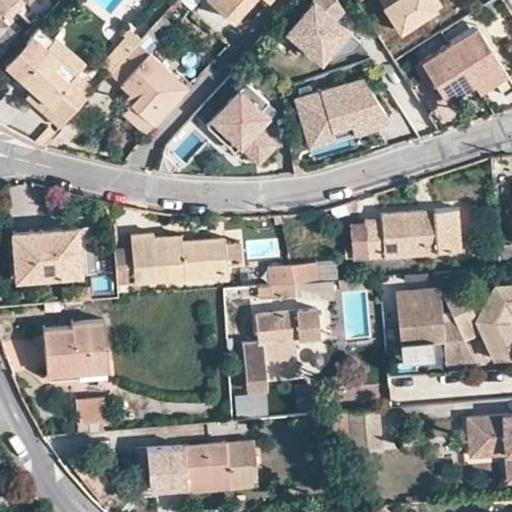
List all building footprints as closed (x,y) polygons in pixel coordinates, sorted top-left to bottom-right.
[(209,0),(232,19),(247,0),(209,0)] [(360,40),(333,17),(342,6),(337,0),(312,0),(287,29),(321,58),(327,56),(337,44),(344,51),(353,48),(360,40)] [(442,13),(434,0),(381,0),(405,36),(442,13)] [(446,10),(439,0),(434,0),(442,13),(446,10)] [(457,53),(484,36),(479,27),(451,45),(457,53)] [(121,34),(124,36),(114,46),(123,55),(135,42),(139,37),(127,28),(121,34)] [(3,62),(21,78),(48,49),(30,33),(3,62)] [(511,93),(511,79),(484,36),(457,53),(472,76),(477,84),(492,75),(497,84),(506,97),(511,93)] [(76,73),(84,63),(56,39),(48,49),(76,73)] [(123,55),(108,73),(135,96),(130,102),(153,122),(186,85),(135,42),(123,55)] [(457,53),(451,45),(416,67),(437,99),(444,94),(472,76),(457,53)] [(93,89),(76,73),(48,49),(21,78),(30,86),(24,92),(60,126),(93,89)] [(497,84),(492,75),(477,84),(477,85),(482,93),(497,84)] [(477,85),(477,84),(472,76),(444,94),(450,103),(477,85)] [(389,115),(373,90),(369,93),(366,88),(369,85),(365,78),(298,100),(303,114),(300,115),(310,147),(338,138),(335,129),(353,123),(356,132),(378,125),(389,115)] [(269,118),(259,109),(266,101),(244,81),(204,125),(221,139),(226,133),(238,144),(257,161),(274,142),(259,129),(269,118)] [(130,102),(122,112),(145,131),(153,122),(130,102)] [(238,144),(226,133),(221,139),(233,150),(238,144)] [(490,175),(500,175),(499,159),(489,159),(490,175)] [(364,254),(422,250),(458,247),(455,205),(377,211),(377,215),(361,216),(362,218),(364,254)] [(364,254),(362,218),(346,219),(349,256),(364,254)] [(89,223),(74,224),(79,271),(92,269),(89,223)] [(10,230),(13,276),(79,271),(74,224),(10,230)] [(119,280),(229,274),(229,265),(243,264),(242,243),(227,244),(227,241),(184,243),(169,244),(168,239),(156,240),(156,236),(133,237),(133,250),(118,251),(119,280)] [(497,264),(510,263),(508,243),(496,244),(497,264)] [(293,266),(295,284),(311,283),(319,282),(317,264),(293,266)] [(272,267),(273,285),(295,284),(293,266),(272,267)] [(60,285),(59,299),(86,297),(85,283),(60,285)] [(272,286),(273,298),(312,295),(311,283),(295,284),(273,285),(272,286)] [(511,286),(500,288),(476,313),(465,284),(445,292),(469,343),(486,335),(499,363),(511,362),(511,286)] [(449,346),(449,345),(445,292),(404,294),(409,359),(433,357),(434,346),(449,346)] [(318,311),(303,313),(305,339),(320,338),(318,311)] [(305,339),(303,313),(261,316),(263,343),(247,344),(250,390),(272,388),(271,379),(302,376),(300,340),(305,339)] [(102,317),(68,320),(68,323),(40,326),(44,371),(106,368),(102,317)] [(450,369),(480,367),(470,344),(449,345),(449,346),(450,369)] [(102,420),(102,394),(73,397),(75,422),(102,420)] [(311,413),(313,433),(345,430),(344,410),(311,413)] [(511,413),(462,417),(465,449),(500,447),(500,453),(502,480),(511,479),(511,413)] [(254,482),(251,438),(155,445),(155,458),(142,459),(143,485),(184,483),(185,476),(226,472),(227,484),(254,482)] [(500,453),(500,447),(465,449),(465,455),(500,453)] [(89,491),(104,480),(84,452),(62,455),(89,491)] [(184,483),(185,488),(227,484),(226,472),(185,476),(184,483)]
